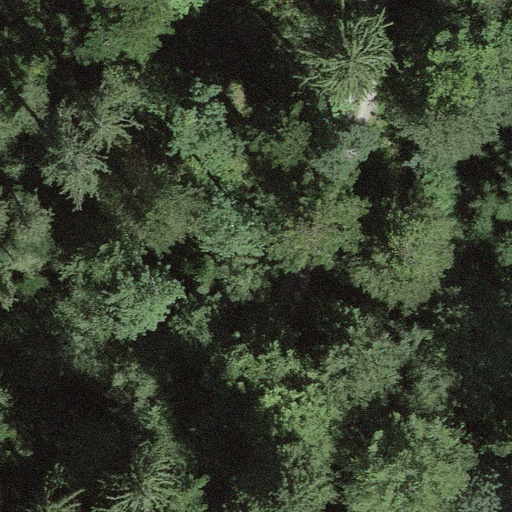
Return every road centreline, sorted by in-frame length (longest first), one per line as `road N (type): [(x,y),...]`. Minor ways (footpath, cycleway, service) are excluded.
road 1 (track): [(133,511),(353,100)]
road 2 (track): [(511,334),(353,100)]
